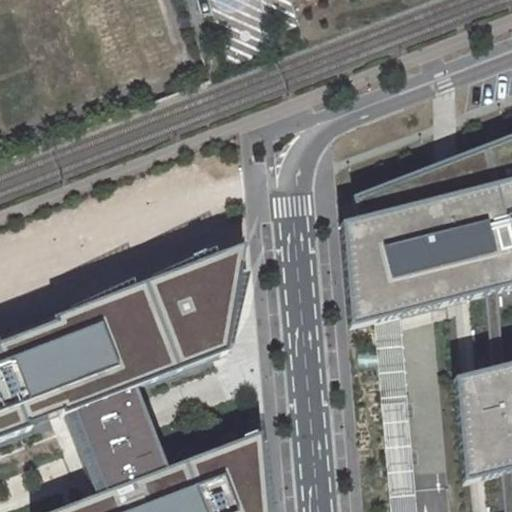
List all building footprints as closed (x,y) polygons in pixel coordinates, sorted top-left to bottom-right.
[(355,199),(362,223),(511,184),(511,139),(457,160),(448,164),(435,169),(355,199)] [(511,511),(511,184),(362,223),(343,228),(355,331),(380,325),(405,318),(454,304),(511,291),(511,366),(509,368),(476,377),(459,381),(465,488),(488,482),(511,476),(511,511)] [(252,249),(0,346),(0,448),(59,426),(71,422),(103,494),(90,499),(59,511),(273,511),(268,437),(178,471),(145,387),(238,351),(252,249)] [(503,294),(471,302),(476,377),(509,368),(503,294)] [(421,511),(405,318),(380,325),(395,511),(421,511)] [(511,511),(511,476),(488,482),(489,511),(511,511)]
